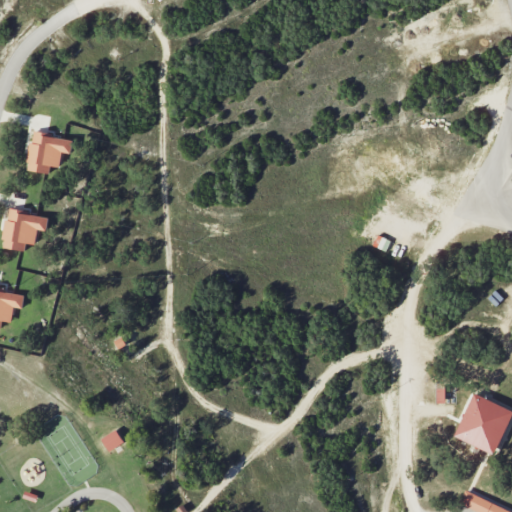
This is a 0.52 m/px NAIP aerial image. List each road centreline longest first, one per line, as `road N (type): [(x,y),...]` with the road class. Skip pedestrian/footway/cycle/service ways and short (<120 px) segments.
road 1 (residential): [(415,511),(408,469),(412,293),(500,147)]
road 2 (residential): [(0,95),(37,32),(89,0)]
road 3 (residential): [(511,225),(492,184),(511,103)]
